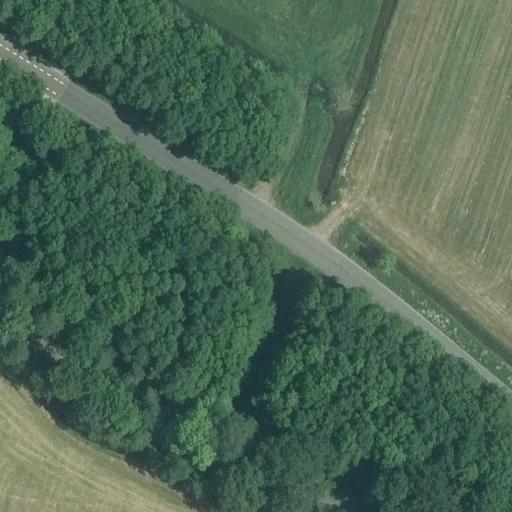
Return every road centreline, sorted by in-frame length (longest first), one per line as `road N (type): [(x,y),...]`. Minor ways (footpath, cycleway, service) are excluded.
road 1 (tertiary): [(511,405),(379,298),(0,55)]
road 2 (unclassified): [(332,511),(228,486),(142,443),(0,333)]
